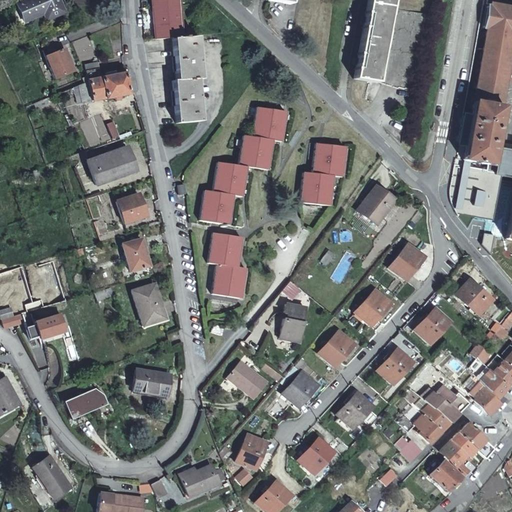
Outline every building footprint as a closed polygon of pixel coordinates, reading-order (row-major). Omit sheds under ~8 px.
[(40,0),(26,0),(15,5),(22,23),(44,14),(46,20),(49,19),(40,0)] [(58,0),(40,0),(49,19),(64,12),(58,0)] [(149,0),(153,40),(171,39),(171,38),(181,37),(178,0),(149,0)] [(390,0),(367,0),(354,79),(375,83),(390,0)] [(511,193),(503,241),(511,242),(511,152),(498,149),(498,151),(490,150),(511,36),(511,9),(491,5),(490,8),(487,7),(483,30),(486,31),(468,120),(463,119),(455,159),(472,162),(471,165),(475,166),(476,163),(486,166),(484,174),(492,175),(492,177),(511,181),(511,193)] [(198,79),(195,36),(181,37),(171,38),(171,39),(174,81),(170,81),(174,124),(198,121),(194,79),(198,79)] [(64,47),(44,55),(52,77),(73,69),(64,47)] [(98,61),(84,64),(87,79),(101,76),(99,68),(98,61)] [(129,94),(124,71),(101,76),(87,79),(88,81),(79,83),(83,101),(105,97),(105,99),(129,94)] [(202,190),(197,220),(225,225),(230,195),(239,197),(244,167),(264,170),(270,141),(278,142),(284,112),(255,107),(250,137),(242,135),(236,166),(216,162),(211,191),(202,190)] [(310,173),(301,172),(298,202),(326,206),(330,176),(338,177),(342,147),(314,144),(310,173)] [(125,147),(84,162),(93,185),(130,172),(125,157),(128,156),(125,147)] [(36,170),(30,172),(34,180),(39,179),(36,170)] [(372,186),(353,210),(372,225),(391,200),(372,186)] [(137,195),(114,203),(121,226),(144,218),(137,195)] [(32,218),(23,220),(27,234),(35,232),(32,218)] [(214,264),(209,294),(237,298),(243,269),(234,267),(239,238),(211,233),(206,263),(214,264)] [(140,242),(120,248),(128,273),(147,268),(140,242)] [(81,256),(79,247),(72,249),(75,259),(81,256)] [(387,268),(401,282),(421,261),(407,247),(387,268)] [(323,250),(315,260),(321,265),(330,255),(323,250)] [(475,314),(488,300),(467,281),(454,295),(475,314)] [(292,300),(299,291),(287,283),(281,292),(292,300)] [(153,285),(129,291),(139,326),(163,319),(153,285)] [(104,296),(102,289),(92,292),(91,292),(93,299),(104,296)] [(387,304),(373,290),(353,311),(368,324),(387,304)] [(276,338),(294,342),(301,308),(283,304),(281,313),(283,313),(282,320),(280,319),(276,338)] [(0,318),(10,315),(8,307),(0,309),(0,318)] [(494,331),(501,337),(506,332),(505,331),(511,322),(511,308),(511,309),(499,325),(494,331)] [(412,331),(425,343),(445,321),(433,309),(412,331)] [(23,328),(32,325),(31,321),(29,312),(19,315),(23,328)] [(32,325),(23,328),(26,338),(64,327),(60,315),(58,316),(57,313),(31,321),(32,325)] [(16,323),(13,314),(10,315),(0,318),(0,326),(0,327),(16,323)] [(493,332),(494,331),(499,325),(494,321),(488,328),(493,332)] [(210,323),(207,332),(218,335),(220,326),(210,323)] [(502,339),(501,337),(494,331),(493,332),(489,337),(497,344),(502,339)] [(350,345),(336,332),(316,353),(330,366),(350,345)] [(472,358),(474,355),(481,347),(475,342),(466,352),(472,358)] [(474,355),(481,362),(489,354),(484,350),(487,347),(483,344),(481,347),(474,355)] [(511,368),(511,346),(502,359),(511,368)] [(375,371),(388,383),(409,362),(395,349),(375,371)] [(302,359),(298,355),(280,377),(282,378),(295,364),(297,365),(302,359)] [(473,359),(467,369),(474,373),(480,363),(473,359)] [(511,380),(511,368),(502,359),(491,372),(506,387),(511,380)] [(248,397),(261,382),(236,361),(223,377),(248,397)] [(486,389),(501,404),(505,399),(499,395),(506,387),(491,372),(488,368),(484,364),(473,375),(477,379),(486,389)] [(130,390),(165,393),(168,372),(133,368),(130,390)] [(280,394),(294,407),(314,386),(300,373),(280,394)] [(435,393),(458,413),(468,403),(456,392),(451,397),(441,387),(435,393)] [(0,392),(0,395),(6,405),(12,401),(4,389),(0,392)] [(490,413),(501,404),(486,389),(474,400),(487,415),(490,413)] [(427,404),(448,423),(458,413),(435,393),(433,395),(429,390),(421,398),(427,404)] [(61,402),(67,417),(99,405),(96,397),(89,392),(61,402)] [(335,414),(348,427),(368,406),(354,393),(335,414)] [(428,421),(439,432),(448,423),(427,404),(421,410),(429,419),(428,421)] [(417,432),(428,443),(439,432),(428,421),(413,407),(405,415),(403,414),(395,423),(404,432),(412,424),(418,430),(417,432)] [(480,442),(483,438),(473,429),(471,427),(467,423),(457,432),(474,448),(484,458),(490,452),(480,442)] [(457,432),(449,441),(465,457),(474,448),(457,432)] [(264,442),(247,433),(234,459),(250,468),(264,442)] [(294,458),(307,471),(327,450),(314,438),(294,458)] [(398,451),(409,462),(419,452),(408,441),(398,451)] [(455,462),(450,467),(460,476),(466,470),(462,466),(468,460),(465,457),(449,441),(441,448),(455,462)] [(232,450),(224,444),(217,452),(224,459),(232,450)] [(66,487),(45,454),(28,465),(49,498),(66,487)] [(444,491),(459,478),(442,461),(428,475),(444,491)] [(393,463),(388,468),(388,469),(394,475),(395,476),(401,471),(393,463)] [(207,464),(175,477),(184,496),(215,482),(207,464)] [(241,468),(233,477),(240,484),(249,475),(241,468)] [(388,469),(377,479),(383,485),(394,475),(388,469)] [(162,491),(157,479),(151,482),(152,487),(153,496),(162,491)] [(269,511),(286,494),(273,481),(253,502),(263,511),(269,511)] [(91,511),(104,511),(116,511),(136,511),(138,497),(94,491),(91,511)] [(358,511),(348,502),(337,511),(358,511)]
